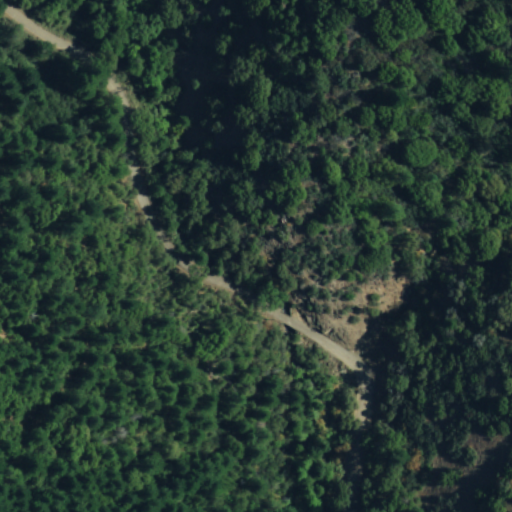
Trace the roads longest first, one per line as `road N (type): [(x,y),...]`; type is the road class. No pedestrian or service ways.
road 1 (residential): [(0,2),(102,67),(151,223),(165,244),(278,317)]
road 2 (residential): [(291,325),(365,378),(351,511)]
